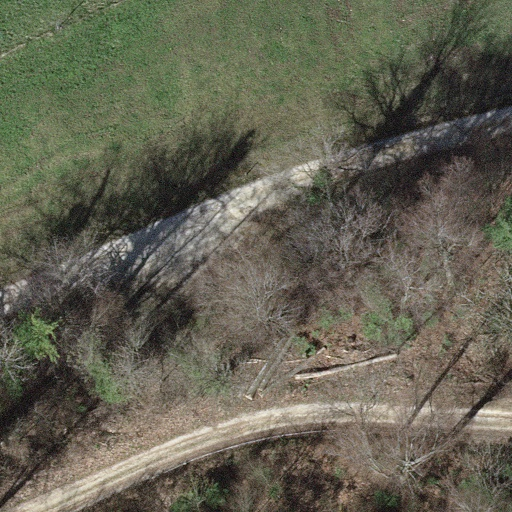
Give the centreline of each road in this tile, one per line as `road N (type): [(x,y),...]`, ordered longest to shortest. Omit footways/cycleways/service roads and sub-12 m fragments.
road 1 (track): [(0,305),(161,239),(511,133)]
road 2 (track): [(511,410),(350,397),(159,455),(23,511)]
